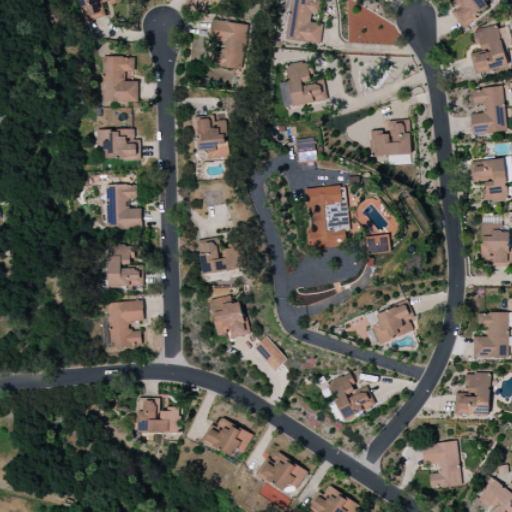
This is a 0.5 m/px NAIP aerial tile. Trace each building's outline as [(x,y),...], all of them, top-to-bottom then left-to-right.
[(79,0),(85,22),(106,17),(103,6),(122,1),(121,0),(79,0)] [(320,44),(323,24),(310,22),(311,13),(319,14),(320,0),(319,0),(290,0),(288,18),(283,18),(282,29),(286,29),(285,40),(320,44)] [(461,27),(496,6),(493,0),(450,0),(456,10),(452,12),(461,27)] [(246,25),(212,21),(209,41),(223,43),(222,52),(213,51),(211,67),(240,71),(246,25)] [(475,74),(508,66),(497,26),(474,32),(479,52),(470,55),(475,74)] [(206,44),(191,44),(190,60),(206,61),(206,44)] [(102,57),(103,103),(138,102),(137,82),(125,82),(124,72),(134,72),(134,57),(102,57)] [(283,108),(327,101),(324,81),(312,83),(309,61),(286,65),(289,82),(279,83),(283,108)] [(471,90),(473,106),(484,105),(484,113),(471,115),(472,134),(507,131),(503,87),(471,90)] [(199,152),(218,151),(219,158),(228,158),(226,121),(214,122),(214,116),(198,117),(199,152)] [(412,155),(410,121),(391,122),(391,135),(382,135),(381,131),(369,131),(370,157),(412,155)] [(97,131),(98,148),(106,148),(106,160),(140,160),(140,140),(134,140),(134,130),(97,131)] [(295,141),(299,163),(317,160),(313,139),(295,141)] [(509,200),(507,183),(511,182),(511,159),(511,157),(483,160),(484,167),(471,168),(472,182),(482,181),(484,202),(509,200)] [(142,228),(141,208),(129,209),(129,201),(138,200),(137,184),(108,186),(110,222),(107,222),(107,230),(142,228)] [(305,189),(307,209),(311,208),(313,229),(308,229),(310,250),(349,246),(343,185),(305,189)] [(482,261),(492,261),(492,266),(511,265),(510,231),(488,232),(488,224),(481,224),(482,261)] [(366,236),(367,254),(389,253),(388,236),(366,236)] [(197,241),(204,276),(242,268),(238,247),(220,251),(217,237),(197,241)] [(143,286),(142,267),(130,267),(130,260),(134,260),(133,246),(108,246),(109,287),(143,286)] [(242,301),(219,306),(218,299),(211,301),(218,337),(229,335),(230,339),(248,335),(242,301)] [(108,303),(111,348),(142,346),(141,330),(129,331),(129,322),(144,321),(143,301),(108,303)] [(371,325),(379,345),(414,331),(409,321),(414,319),(408,302),(376,315),(379,322),(371,325)] [(509,313),(477,313),(478,328),(487,328),(487,338),(473,338),(474,359),(509,358),(509,313)] [(254,348),(275,371),(287,360),(265,337),(254,348)] [(376,405),(367,388),(357,393),(347,373),(326,384),(337,406),(331,410),(338,424),(376,405)] [(489,415),(491,374),(467,374),(466,394),(456,394),(455,414),(489,415)] [(160,399),(139,398),(138,433),(180,434),(181,409),(159,408),(160,399)] [(253,432),(219,421),(216,430),(208,427),(202,445),(233,455),(235,451),(245,454),(253,432)] [(431,489),(461,486),(457,442),(422,445),(424,466),(438,464),(439,474),(430,475),(431,489)] [(258,475),(284,493),(290,484),(296,489),(308,473),(275,450),(258,475)] [(511,511),(511,484),(509,483),(506,488),(491,478),(477,499),(494,510),(492,511),(511,511)] [(317,492),(307,509),(312,511),(355,511),(359,505),(328,487),(323,495),(317,492)]
